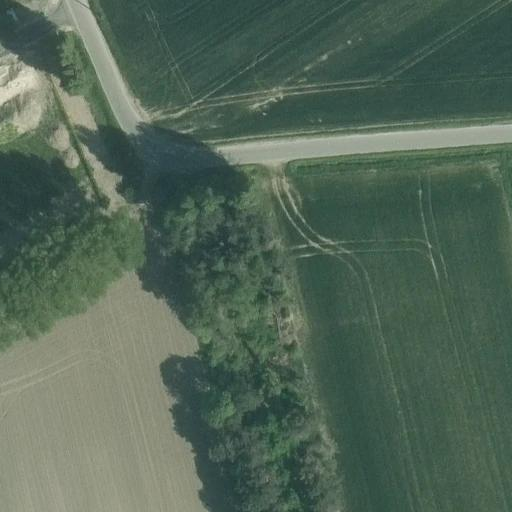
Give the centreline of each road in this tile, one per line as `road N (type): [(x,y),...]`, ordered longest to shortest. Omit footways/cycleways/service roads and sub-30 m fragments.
road 1 (unclassified): [(511,133),(170,156),(143,141),(124,110),(75,0)]
road 2 (unknown): [(164,153),(153,186),(130,210),(0,283)]
